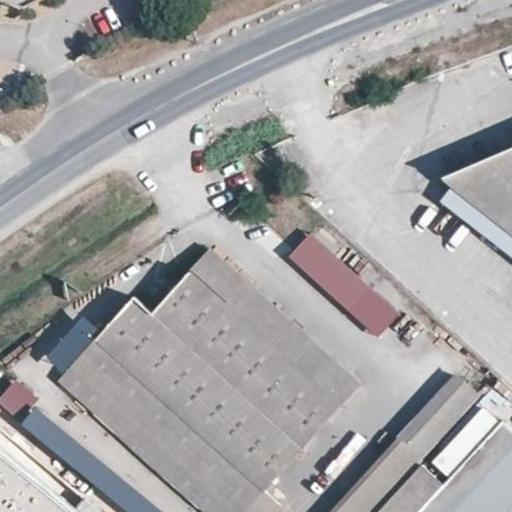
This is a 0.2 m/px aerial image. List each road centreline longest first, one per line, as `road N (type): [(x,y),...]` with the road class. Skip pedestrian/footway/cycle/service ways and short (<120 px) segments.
road 1 (unknown): [(97,142),(164,176),(395,372),(395,387),(292,511)]
road 2 (secondary): [(97,142),(238,66),(393,0)]
road 3 (unknown): [(238,66),(398,250)]
road 4 (unknown): [(0,415),(117,511)]
